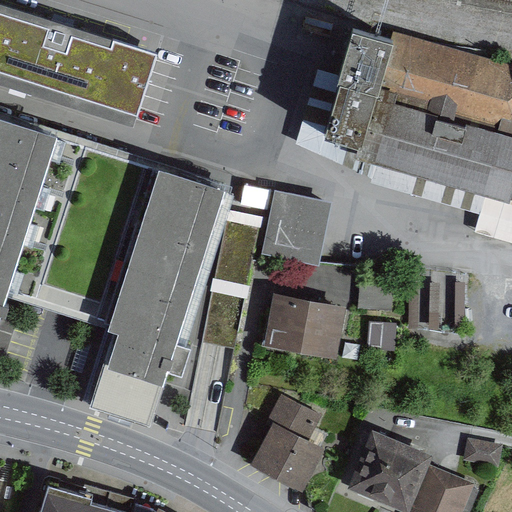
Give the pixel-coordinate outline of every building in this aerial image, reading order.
[(158,56),(0,8),(0,79),(136,120),(158,56)] [(511,65),(355,23),(341,74),(320,68),(310,105),(335,112),(324,152),(375,165),(370,182),(480,212),(476,230),(511,239),(511,65)] [(174,348),(225,189),(142,162),(0,118),(0,310),(5,295),(91,321),(115,329),(91,403),(150,422),(174,348)] [(322,268),(334,199),(276,189),(264,257),(322,268)] [(271,197),(246,192),(242,212),(267,217),(271,197)] [(261,235),(228,228),(214,297),(247,304),(261,235)] [(322,261),(320,303),(356,304),(357,262),(322,261)] [(276,293),(264,346),(339,363),(351,309),(276,293)] [(397,347),(398,321),(372,320),(371,346),(397,347)] [(277,422),(252,467),(304,494),(328,450),(277,422)] [(466,461),(501,464),(503,439),(468,436),(466,461)] [(468,511),(480,479),(371,439),(352,492),(407,511),(468,511)] [(92,495),(49,483),(40,511),(129,511),(90,500),(92,495)]
